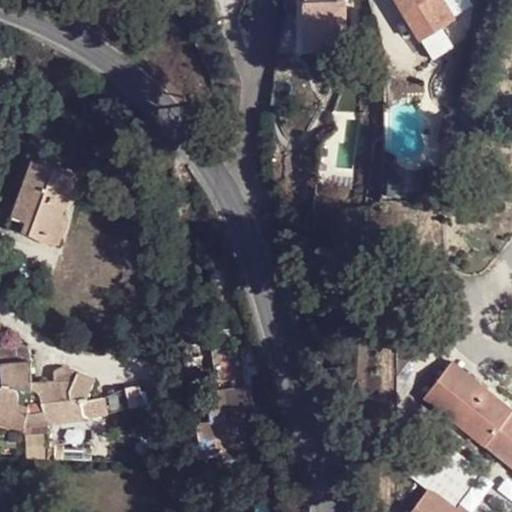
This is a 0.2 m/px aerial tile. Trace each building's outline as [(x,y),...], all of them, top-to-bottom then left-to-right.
[(307,0),(307,51),(348,52),(348,0),(307,0)] [(429,61),(460,43),(448,23),(453,20),(441,0),(400,0),(396,4),(429,61)] [(456,109),(465,78),(448,71),(439,105),(456,109)] [(13,218),(27,222),(68,236),(73,221),(67,219),(81,177),(35,160),(13,218)] [(68,236),(27,222),(23,232),(64,246),(68,236)] [(204,289),(177,293),(189,382),(208,380),(208,373),(214,372),(204,289)] [(32,346),(0,350),(0,368),(2,368),(7,389),(1,389),(0,390),(0,415),(9,421),(6,428),(24,433),(30,408),(41,407),(40,393),(37,393),(32,346)] [(511,467),(511,413),(451,362),(422,397),(511,467)] [(43,393),(40,393),(41,407),(44,407),(48,428),(51,426),(82,424),(87,431),(89,428),(84,421),(86,405),(89,404),(98,380),(66,372),(57,375),(58,382),(48,383),(42,387),(43,393)] [(219,390),(221,409),(247,406),(246,386),(219,390)] [(247,406),(221,409),(214,410),(215,424),(202,425),(205,456),(218,454),(238,469),(255,467),(247,406)] [(30,408),(24,433),(52,431),(51,426),(48,428),(44,407),(41,407),(30,408)] [(9,421),(0,415),(0,426),(6,428),(9,421)] [(59,448),(58,463),(95,464),(96,450),(59,448)] [(457,511),(426,487),(405,511),(457,511)]
